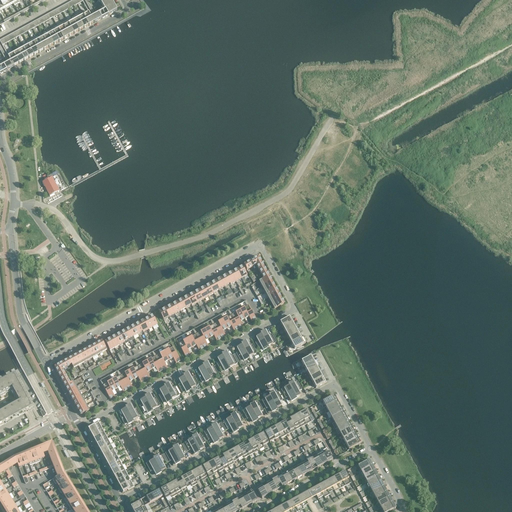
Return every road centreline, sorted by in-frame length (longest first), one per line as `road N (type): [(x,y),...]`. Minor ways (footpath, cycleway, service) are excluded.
road 1 (residential): [(44,361),(260,245),(295,311),(79,426)]
road 2 (unclassified): [(370,449),(336,384),(120,500)]
road 3 (residential): [(0,81),(124,12),(122,0)]
road 4 (residential): [(44,361),(20,316),(10,229)]
road 5 (unclassified): [(257,511),(370,449)]
